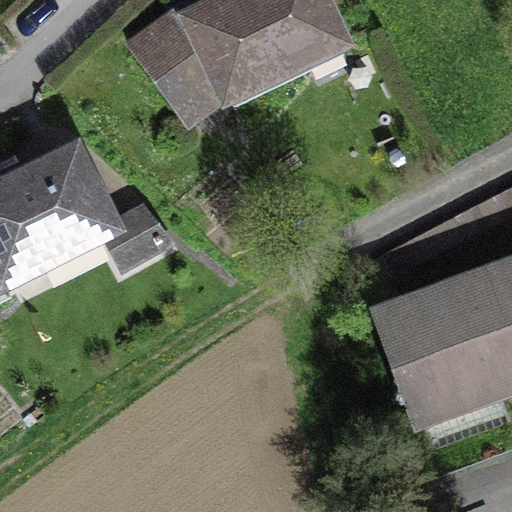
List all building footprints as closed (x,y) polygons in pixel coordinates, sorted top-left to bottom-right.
[(316,0),(243,0),(193,24),(223,87),(228,97),(304,60),(298,48),(332,32),(316,0)] [(181,117),(223,87),(193,24),(175,38),(166,26),(132,51),(181,117)] [(0,194),(0,300),(8,297),(2,285),(102,236),(122,269),(167,244),(142,213),(110,229),(74,157),(26,181),(21,171),(0,182),(0,190),(2,193),(0,194)] [(511,192),(370,267),(379,284),(511,215),(511,192)] [(511,273),(379,321),(417,426),(511,391),(511,273)]
